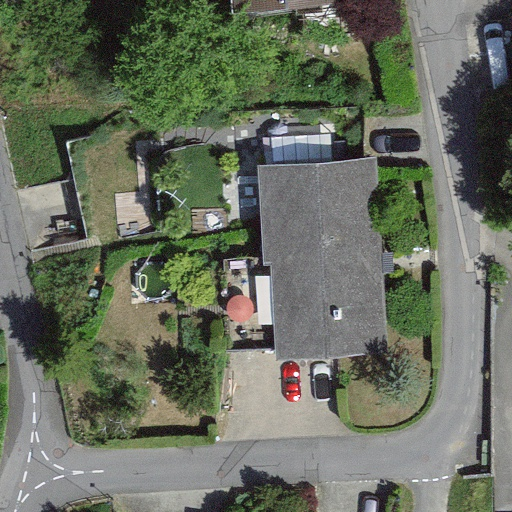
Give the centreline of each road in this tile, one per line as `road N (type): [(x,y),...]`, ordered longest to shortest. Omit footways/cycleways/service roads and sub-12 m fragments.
road 1 (residential): [(35,478),(441,449),(466,280),(431,0)]
road 2 (residential): [(0,286),(35,478)]
